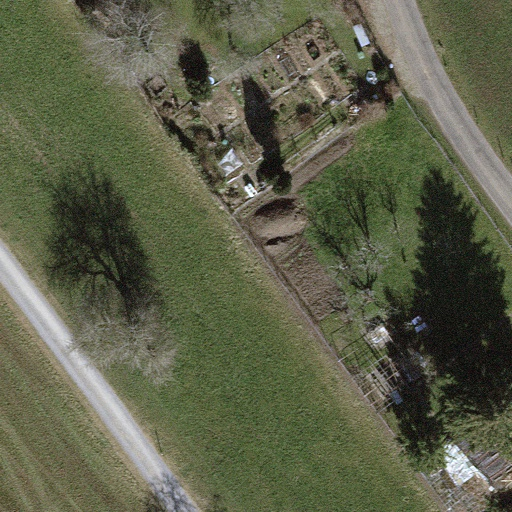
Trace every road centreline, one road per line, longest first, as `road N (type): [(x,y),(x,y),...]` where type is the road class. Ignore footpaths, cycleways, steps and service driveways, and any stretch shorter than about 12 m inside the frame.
road 1 (track): [(0,257),(185,511)]
road 2 (unclassified): [(511,193),(458,129),(402,0)]
